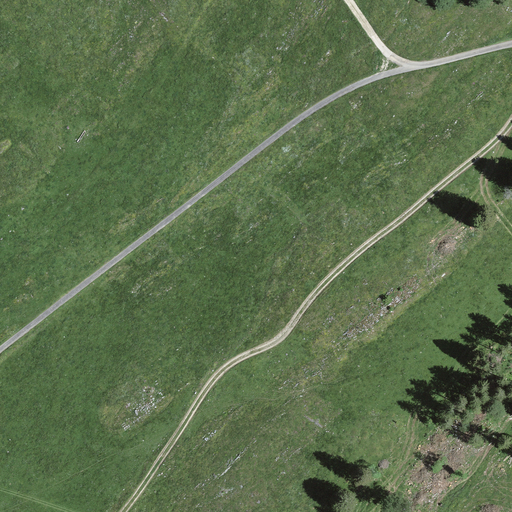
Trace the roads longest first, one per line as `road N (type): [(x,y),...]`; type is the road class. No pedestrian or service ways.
road 1 (track): [(126,511),(213,382),(278,342),(336,274),(511,125)]
road 2 (track): [(425,66),(340,94),(0,351)]
